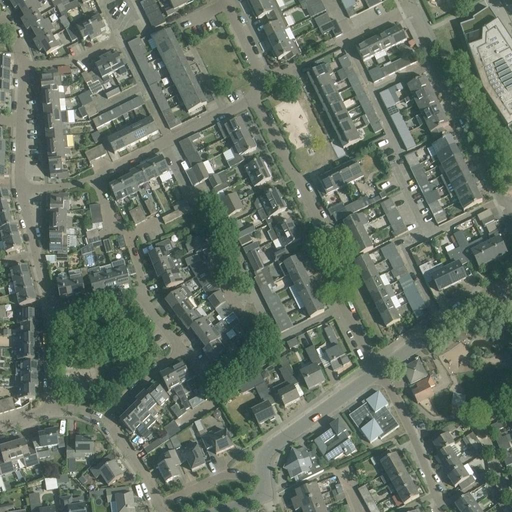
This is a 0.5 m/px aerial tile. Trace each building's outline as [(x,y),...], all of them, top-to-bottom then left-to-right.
[(19,8),(22,13),(39,4),(37,0),(32,0),(32,1),(31,0),(20,0),(12,5),(15,10),(19,8)] [(147,0),(140,4),(144,11),(157,5),(154,0),(147,0)] [(191,0),(170,0),(169,1),(172,7),(165,11),(168,17),(175,13),(174,11),(188,4),(187,3),(192,1),(191,0)] [(253,9),(254,10),(274,0),(273,0),(270,2),(268,0),(248,0),(249,0),(248,1),(247,2),(251,10),(253,9)] [(269,14),(272,19),(283,14),(275,0),(274,0),(254,10),(254,11),(252,12),(256,20),(258,19),(259,20),(269,14)] [(315,17),(326,11),(320,0),(312,0),(301,6),(303,9),(305,10),(309,8),(310,10),(311,9),(315,17)] [(356,6),(353,0),(344,0),(341,2),(345,10),(353,7),(356,6)] [(364,0),(369,9),(382,3),(380,0),(364,0)] [(76,2),(65,8),(68,14),(79,8),(76,2)] [(21,21),(25,26),(41,17),(38,11),(42,9),(39,4),(22,13),(25,18),(21,21)] [(57,7),(61,14),(67,11),(64,7),(63,4),(58,7),(57,7)] [(160,11),(157,5),(144,11),(147,18),(160,11)] [(511,42),(489,8),(473,19),(474,21),(460,26),(482,88),(483,87),(486,94),(485,94),(511,135),(511,42)] [(160,11),(147,18),(150,24),(163,18),(160,11)] [(94,20),(89,23),(97,39),(102,36),(100,32),(106,30),(97,13),(92,15),(94,20)] [(268,39),(269,40),(285,32),(284,32),(290,29),(283,14),(272,19),(274,24),(263,30),(264,31),(263,32),(263,33),(266,40),(268,39)] [(314,20),(319,29),(331,22),(327,14),(314,20)] [(60,19),(64,26),(70,23),(65,16),(60,19)] [(31,29),(35,35),(52,25),(48,19),(44,22),(41,17),(25,26),(28,31),(31,29)] [(86,18),(75,24),(84,41),(89,38),(91,42),(97,39),(89,23),(86,18)] [(163,18),(150,24),(153,30),(166,24),(163,18)] [(335,20),(331,22),(338,37),(343,35),(335,20)] [(319,29),(322,36),(332,31),(336,38),(338,37),(331,22),(319,29)] [(34,42),(37,48),(53,38),(50,32),(55,30),(52,25),(35,35),(37,40),(34,42)] [(400,27),(389,33),(396,47),(407,41),(400,27)] [(65,30),(72,43),(77,40),(71,28),(65,30)] [(157,49),(175,40),(170,31),(149,41),(151,45),(154,43),(157,49)] [(269,40),(274,51),(295,41),(294,40),(290,43),(285,32),(269,40)] [(389,33),(378,38),(385,52),(396,47),(389,33)] [(53,38),(37,48),(40,53),(44,50),(47,56),(63,46),(60,41),(56,43),(53,38)] [(136,60),(143,56),(147,54),(140,38),(128,44),(136,60)] [(378,38),(367,44),(374,57),(385,52),(378,38)] [(157,49),(162,59),(180,50),(175,40),(157,49)] [(295,41),(274,51),(272,52),(275,59),(277,60),(278,59),(279,60),(286,57),(288,62),(302,55),(295,41)] [(362,42),(356,46),(357,49),(363,63),(374,57),(367,44),(364,45),(362,42)] [(162,59),(166,68),(185,59),(180,50),(162,59)] [(406,68),(417,62),(412,51),(401,57),(402,60),(406,68)] [(116,52),(105,57),(114,75),(119,72),(121,76),(127,73),(116,52)] [(0,71),(10,72),(11,60),(1,60),(1,53),(0,53),(0,71)] [(148,64),(143,56),(136,60),(140,69),(148,64)] [(351,65),(347,56),(338,60),(343,69),(342,69),(343,70),(351,65)] [(114,75),(105,57),(94,63),(96,67),(92,69),(101,85),(104,83),(104,84),(111,81),(109,77),(114,75)] [(166,68),(171,77),(189,68),(185,59),(166,68)] [(402,60),(391,65),(396,73),(406,68),(402,60)] [(151,63),(148,64),(140,69),(145,78),(155,72),(151,63)] [(312,85),(329,77),(333,74),(329,65),(307,75),(312,85)] [(343,70),(347,79),(356,75),(351,65),(343,70)] [(381,70),(385,78),(396,73),(391,65),(381,70)] [(175,86),(193,77),(189,68),(171,77),(174,84),(175,86)] [(368,73),(374,84),(385,78),(381,70),(379,68),(368,73)] [(0,83),(10,84),(10,72),(0,71),(0,83)] [(41,74),(42,90),(55,89),(58,88),(62,88),(61,78),(59,78),(58,71),(48,72),(48,73),(41,74)] [(149,87),(157,83),(162,81),(157,71),(155,72),(145,78),(149,87)] [(92,81),(88,75),(87,72),(81,75),(86,84),(92,81)] [(98,81),(94,72),(88,75),(92,81),(86,84),(87,87),(94,83),(98,81)] [(356,75),(347,79),(351,88),(360,83),(356,75)] [(176,96),(176,97),(198,86),(193,77),(175,86),(179,95),(176,96)] [(312,85),(316,94),(333,86),(333,85),(337,84),(335,80),(331,82),(329,77),(312,85)] [(395,94),(408,88),(412,96),(430,87),(425,78),(407,87),(405,82),(379,95),(386,109),(395,104),(395,105),(399,103),(395,94)] [(103,91),(98,81),(94,83),(87,87),(92,96),(103,91)] [(0,83),(0,96),(6,96),(9,96),(10,84),(0,83)] [(162,93),(157,83),(149,87),(154,96),(162,93)] [(351,88),(356,97),(365,93),(360,83),(351,88)] [(181,98),(184,104),(202,95),(198,86),(176,97),(178,99),(181,98)] [(316,94),(321,103),(338,95),(333,86),(316,94)] [(117,87),(104,94),(107,100),(120,94),(117,87)] [(435,97),(430,87),(412,96),(412,97),(406,99),(408,103),(414,100),(417,105),(435,97)] [(42,90),(43,102),(65,100),(64,94),(58,94),(58,88),(55,89),(42,90)] [(166,101),(162,93),(154,96),(158,105),(166,101)] [(360,106),(369,102),(365,93),(356,97),(360,106)] [(202,95),(184,104),(189,114),(207,105),(202,95)] [(321,103),(325,112),(342,104),(338,95),(321,103)] [(81,102),(83,107),(93,103),(90,97),(81,102)] [(130,103),(134,111),(145,105),(141,97),(130,103)] [(439,106),(435,97),(417,105),(421,115),(439,106)] [(43,102),(44,114),(66,112),(66,105),(65,105),(65,100),(43,102)] [(170,111),(166,101),(158,105),(163,115),(170,111)] [(360,106),(365,115),(374,111),(369,102),(360,106)] [(86,113),(95,108),(93,103),(83,107),(78,110),(83,119),(88,116),(86,113)] [(134,111),(130,103),(119,108),(123,116),(134,111)] [(325,112),(330,121),(347,113),(342,104),(325,112)] [(400,114),(395,105),(395,104),(386,109),(391,118),(400,114)] [(421,115),(415,117),(420,127),(426,124),(444,115),(439,106),(421,115)] [(98,114),(95,108),(86,113),(88,116),(89,119),(98,114)] [(123,116),(119,108),(108,113),(112,121),(123,116)] [(175,120),(170,111),(163,115),(170,130),(182,124),(179,118),(175,120)] [(367,120),(369,124),(378,120),(374,111),(365,115),(367,120)] [(44,114),(46,127),(67,124),(70,124),(68,112),(66,112),(44,114)] [(101,127),(112,121),(108,113),(97,119),(101,127)] [(330,121),(334,130),(351,122),(347,113),(330,121)] [(404,123),(400,114),(391,118),(395,127),(404,123)] [(449,125),(444,115),(426,124),(433,139),(445,133),(442,128),(449,125)] [(225,140),(230,137),(246,130),(241,119),(233,123),(231,118),(217,125),(225,140)] [(152,119),(140,125),(147,138),(158,133),(152,119)] [(383,130),(378,120),(369,124),(374,134),(377,133),(381,131),(383,130)] [(334,130),(339,140),(356,131),(351,122),(334,130)] [(409,132),(404,123),(395,127),(400,137),(409,132)] [(46,127),(47,138),(67,137),(63,137),(62,132),(68,131),(67,124),(46,127)] [(128,125),(117,131),(119,135),(126,149),(137,144),(128,125)] [(128,125),(137,144),(147,138),(140,125),(130,130),(128,125)] [(230,150),(230,151),(251,140),(246,130),(230,137),(235,148),(230,150)] [(356,131),(339,140),(344,149),(364,139),(359,130),(356,131)] [(99,132),(93,134),(97,143),(103,141),(99,132)] [(416,147),(409,132),(400,137),(407,151),(416,147)] [(190,138),(179,144),(186,159),(187,158),(197,153),(198,153),(193,143),(201,139),(199,134),(195,136),(190,138)] [(126,149),(119,135),(108,141),(115,155),(126,149)] [(47,138),(48,151),(70,149),(69,143),(68,143),(67,137),(47,138)] [(431,159),(455,147),(450,138),(432,147),(436,156),(431,159)] [(251,140),(230,151),(235,159),(227,163),(230,169),(247,161),(245,156),(256,150),(255,149),(256,148),(257,147),(253,140),(251,141),(251,140)] [(107,155),(102,146),(85,154),(90,163),(107,155)] [(438,160),(441,165),(460,156),(455,147),(431,159),(433,163),(438,160)] [(48,151),(49,163),(62,162),(66,162),(65,156),(70,155),(70,149),(48,151)] [(187,158),(192,169),(202,164),(197,153),(187,158)] [(410,169),(419,165),(413,153),(404,157),(410,169)] [(440,177),(441,177),(464,165),(460,156),(441,165),(445,174),(440,177)] [(163,158),(152,163),(159,178),(170,173),(163,158)] [(245,168),(249,178),(268,169),(264,162),(263,161),(262,162),(261,160),(245,168)] [(356,161),(346,166),(355,183),(364,178),(356,161)] [(62,162),(49,163),(51,179),(58,178),(59,180),(68,179),(68,170),(63,170),(62,162)] [(152,163),(141,168),(148,183),(159,178),(152,163)] [(185,172),(193,187),(209,179),(210,179),(202,164),(192,169),(185,172)] [(422,171),(419,165),(410,169),(415,178),(424,174),(422,171)] [(441,177),(445,186),(469,175),(464,165),(441,177)] [(346,166),(337,170),(345,187),(355,183),(346,166)] [(130,174),(131,177),(137,189),(148,183),(141,168),(130,174)] [(268,169),(249,178),(254,188),(271,180),(270,179),(271,178),(272,177),(268,169)] [(337,170),(328,175),(336,192),(345,187),(337,170)] [(427,182),(424,174),(415,178),(419,188),(428,183),(427,182)] [(210,179),(209,179),(214,189),(222,185),(217,175),(210,179)] [(336,192),(328,175),(324,177),(323,175),(318,178),(321,185),(319,187),(324,198),(327,196),(336,192)] [(450,184),(454,193),(473,184),(469,175),(445,186),(450,184)] [(131,177),(121,182),(128,197),(139,192),(137,189),(131,177)] [(128,197),(121,182),(110,188),(117,202),(128,197)] [(428,183),(419,188),(424,197),(433,192),(428,183)] [(214,190),(217,195),(229,188),(226,184),(214,190)] [(456,196),(459,202),(478,193),(473,184),(454,193),(450,195),(451,198),(456,196)] [(0,205),(7,203),(10,203),(7,190),(0,192),(0,205)] [(260,199),(264,208),(281,201),(280,200),(282,199),(279,192),(278,191),(276,192),(276,191),(260,199)] [(437,202),(433,192),(424,197),(428,206),(437,202)] [(478,193),(459,202),(464,212),(482,202),(478,193)] [(236,194),(220,202),(224,210),(240,202),(236,194)] [(51,196),(51,212),(63,212),(63,201),(69,201),(69,195),(59,195),(59,196),(51,196)] [(367,197),(363,199),(367,207),(371,205),(369,202),(367,197)] [(367,207),(363,199),(354,204),(358,212),(367,207)] [(397,210),(392,199),(381,205),(386,216),(397,210)] [(157,213),(152,204),(151,200),(145,203),(151,216),(157,213)] [(265,220),(268,226),(276,222),(273,217),(286,211),(285,210),(287,209),(283,201),(281,202),(281,201),(264,208),(257,212),(262,222),(265,220)] [(228,217),(244,210),(240,202),(224,210),(228,217)] [(433,215),(442,211),(445,209),(443,205),(440,207),(437,202),(428,206),(433,215)] [(0,205),(0,217),(10,215),(7,203),(0,205)] [(348,217),(344,208),(342,203),(337,205),(340,211),(332,214),(336,223),(348,217)] [(358,212),(354,204),(344,208),(348,217),(358,212)] [(176,213),(178,218),(191,212),(189,206),(176,213)] [(135,210),(141,223),(147,220),(140,207),(135,210)] [(136,226),(141,223),(135,210),(129,213),(136,226)] [(403,221),(397,210),(386,216),(392,227),(403,221)] [(102,217),(101,211),(90,212),(91,219),(102,217)] [(442,211),(433,215),(437,225),(446,220),(442,211)] [(51,212),(50,224),(71,224),(71,218),(66,218),(66,212),(63,212),(51,212)] [(178,218),(176,213),(162,219),(165,225),(178,218)] [(343,223),(349,234),(363,228),(362,227),(368,224),(363,213),(343,223)] [(0,229),(13,226),(10,215),(0,217),(0,229)] [(496,222),(493,216),(481,222),(485,228),(496,222)] [(268,232),(273,242),(296,231),(291,221),(278,227),(276,222),(268,226),(271,231),(268,232)] [(408,232),(403,221),(392,227),(397,237),(408,232)] [(50,224),(50,236),(66,236),(66,230),(71,231),(71,224),(50,224)] [(0,230),(3,241),(19,237),(16,225),(13,226),(0,229),(0,230)] [(253,225),(236,233),(239,240),(249,235),(256,232),(253,225)] [(349,234),(354,245),(368,238),(363,228),(349,234)] [(86,233),(87,239),(100,236),(98,230),(86,233)] [(492,242),(485,245),(493,261),(506,254),(501,243),(505,241),(500,230),(489,236),(492,242)] [(275,263),(277,262),(290,256),(286,248),(301,241),(296,231),(273,242),(277,252),(271,255),(275,263)] [(457,242),(457,243),(467,264),(467,263),(466,260),(474,256),(480,268),(493,261),(485,245),(479,248),(476,242),(467,246),(465,241),(464,242),(459,233),(454,235),(457,242)] [(238,241),(242,247),(253,242),(249,235),(239,240),(238,241)] [(50,236),(50,252),(58,252),(57,254),(67,254),(67,247),(70,247),(70,236),(66,236),(50,236)] [(101,242),(100,236),(87,239),(89,246),(101,242)] [(123,236),(117,238),(120,250),(126,248),(123,236)] [(19,237),(3,241),(6,253),(22,249),(19,237)] [(203,238),(197,240),(202,252),(208,249),(203,238)] [(368,238),(354,245),(359,256),(373,249),(368,238)] [(109,240),(103,242),(106,254),(113,252),(109,240)] [(149,256),(154,267),(177,258),(170,240),(156,246),(158,252),(149,256)] [(202,252),(197,240),(191,242),(196,254),(202,252)] [(399,254),(394,243),(380,250),(386,261),(389,260),(399,254)] [(460,267),(467,264),(457,243),(455,244),(458,249),(456,250),(453,245),(445,249),(453,266),(445,270),(453,285),(466,279),(460,267)] [(256,252),(247,256),(253,267),(256,265),(253,258),(257,255),(256,252)] [(399,254),(389,260),(393,271),(404,265),(399,254)] [(197,256),(185,261),(188,267),(201,262),(197,256)] [(285,277),(289,275),(303,269),(298,258),(292,260),(290,256),(277,262),(285,277)] [(354,263),(360,274),(373,267),(368,256),(354,263)] [(453,285),(445,270),(442,263),(434,267),(432,262),(423,266),(418,257),(414,259),(427,284),(433,280),(439,292),(453,285)] [(159,279),(162,278),(178,271),(182,270),(177,258),(154,267),(159,279)] [(131,285),(128,277),(136,275),(134,266),(126,269),(124,261),(112,264),(112,266),(114,271),(113,271),(118,289),(131,285)] [(404,265),(393,271),(391,272),(395,279),(400,276),(402,280),(410,276),(404,265)] [(10,271),(13,282),(30,278),(27,266),(10,271)] [(118,289),(113,271),(114,271),(112,266),(100,269),(100,268),(99,268),(106,292),(118,289)] [(207,271),(203,266),(192,272),(196,278),(207,271)] [(360,274),(365,285),(379,278),(373,267),(360,274)] [(99,268),(88,272),(89,278),(91,285),(94,296),(106,292),(99,268)] [(81,276),(69,279),(72,297),(85,294),(84,286),(91,285),(89,278),(88,272),(87,269),(81,270),(81,276)] [(289,275),(294,286),(308,279),(303,269),(289,275)] [(178,271),(162,278),(167,290),(183,283),(178,271)] [(72,297),(69,279),(68,276),(67,274),(62,273),(58,276),(58,279),(58,281),(57,281),(60,299),(72,297)] [(260,290),(268,286),(261,273),(255,275),(256,278),(254,279),(260,290)] [(213,281),(209,276),(199,283),(203,289),(213,281)] [(402,280),(399,282),(404,293),(415,287),(410,276),(402,280)] [(13,282),(17,294),(33,290),(30,278),(13,282)] [(365,285),(370,296),(390,286),(390,285),(384,288),(379,278),(365,285)] [(294,286),(300,297),(313,290),(308,279),(294,286)] [(220,292),(216,286),(206,294),(210,299),(220,292)] [(268,286),(260,290),(265,301),(273,297),(268,286)] [(370,296),(376,307),(390,300),(389,300),(396,296),(390,286),(370,296)] [(415,287),(404,293),(403,293),(408,304),(420,298),(415,287)] [(171,313),(173,311),(187,301),(193,296),(187,288),(183,288),(163,303),(171,313)] [(33,290),(17,294),(20,306),(36,302),(33,290)] [(300,297),(305,308),(319,301),(313,290),(300,297)] [(210,299),(208,300),(212,305),(216,310),(226,302),(222,297),(223,296),(220,292),(210,299)] [(270,311),(278,307),(273,297),(265,301),(270,311)] [(420,298),(408,304),(414,315),(426,309),(420,298)] [(376,307),(381,317),(395,310),(390,300),(376,307)] [(173,311),(181,321),(195,311),(187,301),(173,311)] [(319,301),(305,308),(311,319),(324,312),(319,301)] [(278,307),(270,311),(275,322),(283,318),(278,307)] [(223,320),(230,315),(233,313),(229,308),(219,316),(216,318),(220,322),(223,320)] [(395,310),(381,317),(387,328),(400,321),(395,310)] [(181,321),(188,331),(202,320),(195,311),(181,321)] [(18,312),(18,324),(34,324),(34,312),(18,312)] [(251,328),(256,324),(249,314),(244,318),(251,328)] [(191,330),(198,339),(213,328),(205,318),(202,320),(188,331),(188,332),(191,330)] [(246,331),(251,328),(244,318),(238,321),(246,331)] [(289,330),(283,318),(275,322),(281,333),(289,330)] [(18,336),(35,336),(35,337),(38,337),(38,324),(34,324),(18,324),(18,325),(21,325),(21,336),(18,336)] [(198,339),(206,349),(225,335),(217,324),(213,328),(198,339)] [(260,329),(256,324),(251,328),(246,331),(250,336),(260,329)] [(330,327),(324,330),(334,350),(326,354),(332,364),(330,365),(334,372),(350,364),(346,356),(345,357),(330,327)] [(225,335),(206,349),(203,351),(211,362),(225,351),(227,353),(235,347),(225,335)] [(18,336),(18,349),(35,348),(35,337),(35,336),(18,336)] [(300,373),(304,381),(309,390),(324,382),(317,367),(323,364),(314,346),(306,350),(314,367),(300,373)] [(35,348),(18,349),(18,361),(35,361),(35,348)] [(227,355),(222,359),(225,364),(231,360),(227,355)] [(427,377),(423,370),(419,361),(404,368),(404,371),(411,385),(427,377)] [(17,376),(22,376),(38,376),(38,363),(16,364),(16,375),(17,375),(17,376)] [(197,377),(192,370),(187,372),(183,364),(172,369),(182,390),(183,390),(185,396),(192,392),(187,382),(197,377)] [(278,394),(280,398),(285,407),(300,400),(293,387),(299,384),(289,365),(280,370),(286,383),(273,389),(276,395),(278,394)] [(172,369),(160,375),(169,392),(173,389),(176,394),(182,390),(172,369)] [(231,378),(227,373),(223,377),(226,382),(231,378)] [(18,388),(35,388),(38,388),(38,376),(22,376),(22,388),(18,388)] [(431,378),(425,381),(416,385),(418,390),(412,393),(418,404),(435,396),(432,388),(435,386),(431,378)] [(275,418),(272,411),(270,407),(275,405),(265,384),(256,388),(264,406),(252,412),(259,425),(275,418)] [(156,386),(147,394),(157,404),(157,405),(160,408),(169,398),(156,386)] [(35,388),(18,388),(18,400),(35,400),(35,388)] [(136,401),(138,404),(138,403),(149,414),(149,413),(152,416),(151,416),(154,419),(158,414),(153,409),(157,405),(157,404),(147,394),(145,392),(136,401)] [(349,417),(355,425),(360,432),(362,431),(371,444),(379,438),(381,440),(399,427),(385,408),(388,405),(379,392),(366,402),(367,404),(349,417)] [(454,394),(452,405),(464,407),(466,396),(454,394)] [(205,402),(201,395),(188,402),(192,408),(193,410),(205,402)] [(192,408),(188,402),(186,396),(180,399),(185,409),(181,412),(183,415),(187,413),(186,411),(192,408)] [(6,399),(10,412),(16,410),(12,397),(6,399)] [(0,401),(4,414),(10,412),(6,399),(0,400),(0,401)] [(138,404),(130,412),(147,430),(156,421),(154,419),(151,416),(152,416),(149,413),(149,414),(138,403),(138,404)] [(183,415),(181,412),(176,405),(171,409),(178,419),(183,415)] [(147,430),(130,412),(120,421),(133,434),(137,431),(146,440),(152,435),(147,430)] [(314,443),(329,464),(345,453),(347,456),(355,451),(347,439),(350,437),(339,421),(325,431),(327,434),(314,443)] [(178,427),(175,422),(164,429),(167,434),(178,427)] [(494,437),(501,434),(499,430),(503,429),(501,422),(490,427),(494,437)] [(178,427),(167,434),(171,440),(176,436),(181,432),(178,427)] [(455,445),(448,435),(451,433),(447,428),(442,431),(445,436),(433,444),(440,454),(449,448),(454,445),(455,445)] [(207,429),(199,433),(207,451),(213,448),(216,455),(234,447),(227,432),(214,437),(212,433),(209,434),(207,429)] [(34,448),(35,451),(36,456),(49,454),(48,448),(59,446),(59,449),(65,448),(63,436),(59,437),(58,430),(45,432),(45,434),(39,435),(40,441),(33,442),(33,441),(32,441),(34,448)] [(472,448),(479,442),(473,433),(466,438),(472,448)] [(501,434),(494,437),(498,447),(509,443),(506,436),(502,438),(501,434)] [(171,440),(170,440),(175,452),(181,465),(188,462),(192,472),(206,465),(201,456),(195,443),(182,449),(176,436),(171,440)] [(67,447),(67,457),(67,459),(85,459),(85,455),(93,455),(93,438),(77,438),(77,447),(67,447)] [(151,452),(162,445),(159,441),(158,440),(144,450),(147,455),(151,452)] [(181,465),(170,440),(166,443),(171,453),(162,457),(166,464),(159,468),(166,483),(179,477),(175,468),(181,465)] [(25,441),(12,445),(17,462),(23,460),(26,469),(39,464),(36,456),(35,451),(28,453),(25,441)] [(486,453),(479,442),(472,448),(479,458),(486,453)] [(511,449),(509,443),(498,447),(502,457),(509,454),(507,450),(511,449)] [(17,462),(12,445),(0,449),(4,460),(0,461),(0,473),(1,476),(20,470),(17,462)] [(456,458),(461,455),(454,445),(449,448),(440,454),(435,458),(441,468),(456,458)] [(298,477),(300,483),(324,472),(314,453),(308,455),(305,448),(292,453),(293,457),(290,465),(286,466),(291,480),(298,477)] [(511,457),(510,458),(509,454),(502,457),(506,467),(511,465),(511,457)] [(381,463),(387,474),(402,465),(396,455),(383,462),(380,456),(375,459),(378,465),(381,463)] [(463,468),(456,458),(441,468),(448,478),(463,468)] [(103,463),(95,468),(91,471),(96,479),(101,476),(108,487),(124,477),(114,463),(107,468),(103,463)] [(387,474),(393,484),(407,476),(402,465),(387,474)] [(470,478),(463,468),(448,478),(455,488),(467,480),(470,485),(475,482),(472,477),(470,478)] [(68,475),(57,477),(57,478),(58,484),(69,483),(68,475)] [(393,484),(398,495),(413,487),(407,476),(393,484)] [(45,480),(41,481),(43,492),(59,490),(58,484),(57,478),(51,479),(45,480)] [(491,480),(483,485),(486,489),(493,484),(491,480)] [(293,506),(321,496),(316,484),(295,492),(298,498),(291,501),(293,506)] [(129,487),(106,490),(107,501),(116,500),(117,511),(134,511),(133,494),(130,494),(129,487)] [(413,487),(398,495),(404,505),(419,497),(413,487)] [(361,496),(363,500),(371,496),(369,492),(361,496)] [(455,505),(459,511),(466,511),(476,505),(469,495),(455,505)] [(310,511),(325,507),(321,496),(293,506),(296,511),(302,509),(303,511),(310,511)] [(495,501),(497,505),(504,499),(502,496),(495,501)] [(60,499),(61,504),(61,511),(86,511),(85,506),(73,507),(71,497),(60,499)] [(499,511),(507,511),(511,509),(504,499),(497,505),(495,507),(499,511)] [(367,507),(369,511),(377,507),(375,503),(367,507)]
